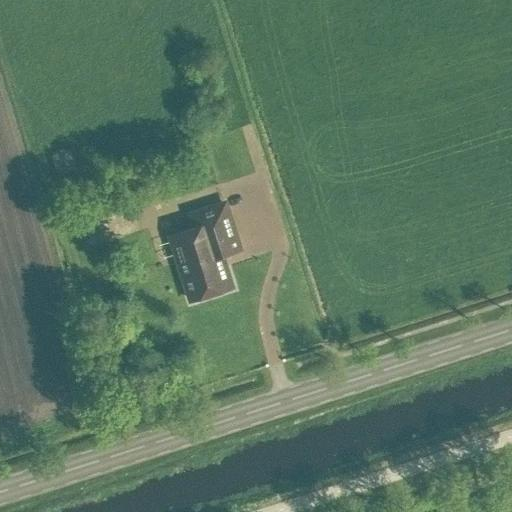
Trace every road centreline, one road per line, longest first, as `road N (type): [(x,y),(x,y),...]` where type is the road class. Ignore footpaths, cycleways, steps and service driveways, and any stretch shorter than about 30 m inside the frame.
road 1 (primary): [(0,490),(511,329)]
road 2 (unclassified): [(511,437),(278,511)]
